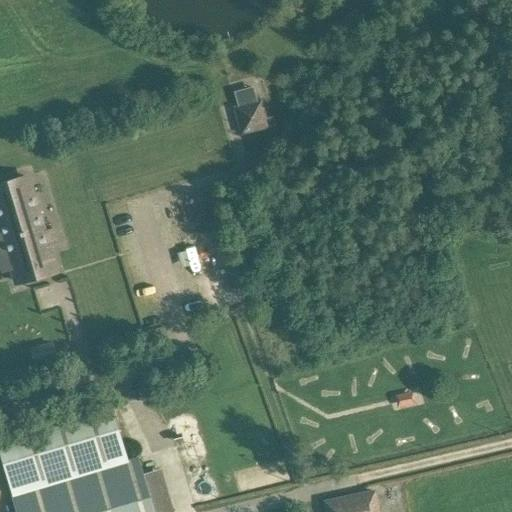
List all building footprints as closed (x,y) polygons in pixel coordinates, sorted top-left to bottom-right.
[(235,108),(242,133),(274,125),(272,117),(266,119),(261,101),(235,108)] [(14,269),(18,282),(47,274),(46,269),(53,267),(47,246),(57,243),(53,228),(43,231),(26,176),(0,183),(0,222),(4,236),(0,236),(0,259),(4,272),(14,269)] [(33,352),(38,367),(57,361),(52,346),(33,352)] [(122,447),(110,408),(0,441),(0,460),(7,483),(122,447)] [(152,511),(136,457),(11,495),(15,511),(152,511)] [(324,500),(326,511),(377,511),(373,489),(324,500)]
